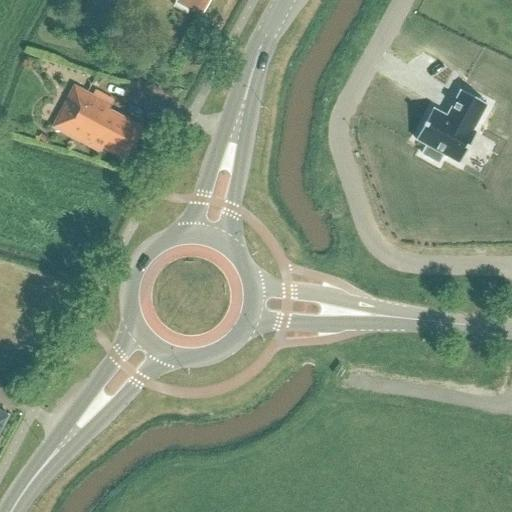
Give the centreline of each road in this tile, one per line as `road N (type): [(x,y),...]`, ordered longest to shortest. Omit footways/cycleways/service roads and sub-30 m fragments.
road 1 (unclassified): [(511,266),(397,261),(366,232),(337,131),(401,0)]
road 2 (unclassified): [(350,381),(511,409)]
road 3 (unclassified): [(511,330),(374,316)]
road 4 (primary): [(132,322),(124,346),(68,419),(66,438)]
road 5 (primary): [(235,127),(283,0)]
road 6 (primary): [(66,438),(85,434),(168,355)]
road 7 (unclassified): [(244,326),(360,325),(374,316)]
road 8 (unclassified): [(374,316),(361,305),(249,279)]
road 9 (primary): [(235,127),(220,139),(180,235)]
road 10 (primary): [(226,246),(243,146),(235,127)]
